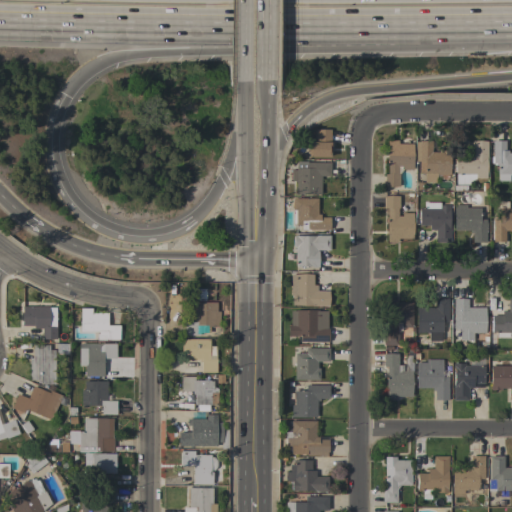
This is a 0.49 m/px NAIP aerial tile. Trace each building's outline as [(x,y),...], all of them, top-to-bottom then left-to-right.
[(308,157),(308,142),(314,142),(315,129),(330,129),(330,142),(329,142),(329,157),(308,157)] [(412,169),(402,169),(398,174),(398,186),(384,186),(384,174),(387,174),(387,140),(396,140),(401,138),(406,136),(412,138),(412,169)] [(511,178),(511,175),(509,175),(509,181),(497,181),(497,174),(496,174),(496,163),(496,164),(493,164),(493,163),(492,163),(490,163),(490,157),(492,157),(492,140),(504,140),(504,150),(507,150),(507,153),(511,153),(511,178)] [(433,175),(433,183),(423,183),(423,173),(418,173),(418,161),(415,161),(415,141),(418,141),(431,141),(430,152),(438,152),(438,150),(442,150),(446,150),(449,150),(449,175),(433,175)] [(469,184),(455,184),(455,172),(452,172),(452,167),(455,167),(455,157),(466,157),(465,153),(472,153),(472,141),(486,141),(487,158),(486,158),(486,178),(475,178),(474,179),(472,179),(469,180),(469,184)] [(296,160),(306,160),(306,162),(330,162),(330,176),(320,176),(320,194),(295,194),(295,181),(290,181),(290,170),(295,170),(295,168),(296,168),(296,160)] [(384,196),(398,196),(398,208),(397,208),(397,216),(401,216),(402,213),(412,213),(412,231),(402,231),(402,242),(387,242),(387,208),(384,208),(384,196)] [(292,198),(317,198),(317,214),(320,214),(320,217),(329,217),(329,229),(300,229),(300,225),(295,225),(295,224),(292,224),(292,198)] [(435,230),(429,230),(429,225),(419,225),(419,207),(423,207),(423,199),(439,199),(439,205),(449,205),(449,228),(450,228),(450,243),(435,242),(435,230)] [(504,242),(492,242),(492,219),(497,219),(497,208),(498,208),(498,201),(507,201),(507,207),(511,207),(511,231),(504,231),(504,242)] [(453,230),(453,205),(465,205),(465,208),(480,208),(485,208),(485,222),(486,222),(486,230),(485,230),(485,242),(472,242),(472,233),(469,233),(469,230),(453,230)] [(329,250),(317,250),(317,251),(318,251),(318,267),(310,267),(310,266),(295,266),(295,247),(292,247),(292,236),(315,236),(315,235),(329,235),(329,250)] [(312,274),(312,285),(317,285),(317,291),(328,291),(328,306),(310,306),(310,305),(291,305),(291,294),(289,294),(289,275),(294,275),(294,274),(312,274)] [(193,299),(193,289),(205,289),(205,299),(193,299)] [(448,298),(448,321),(442,321),(442,334),(441,334),(441,339),(429,339),(429,332),(416,332),(416,307),(434,307),(434,298),(448,298)] [(497,338),(496,333),(491,333),(491,316),(501,315),(501,311),(508,311),(507,298),(511,298),(511,335),(510,335),(510,333),(509,333),(509,338),(497,338)] [(412,327),(400,327),(400,324),(396,324),(396,331),(398,331),(398,345),(383,345),(383,299),(397,299),(397,302),(412,302),(412,327)] [(453,299),(467,299),(467,307),(484,307),(485,333),(473,333),(473,340),(459,340),(459,329),(453,329),(453,299)] [(184,335),(184,322),(193,322),(193,302),(216,302),(216,311),(219,311),(219,327),(209,327),(209,333),(199,333),(199,335),(184,335)] [(55,339),(42,339),(42,328),(33,328),(33,325),(21,325),(21,307),(54,307),(54,327),(55,327),(55,339)] [(79,332),(80,308),(91,308),(91,312),(107,313),(107,325),(119,325),(119,340),(111,339),(111,342),(107,342),(107,341),(106,341),(106,339),(105,339),(105,335),(98,335),(98,332),(79,332)] [(326,328),(328,329),(328,341),(299,341),(299,336),(287,336),(287,325),(290,325),(290,311),(294,311),(294,310),(318,310),(318,311),(327,311),(326,328)] [(181,359),(181,339),(209,339),(209,346),(215,346),(214,372),(201,372),(201,361),(199,361),(199,359),(181,359)] [(56,343),(68,344),(68,354),(56,354),(56,343)] [(83,377),(83,365),(85,365),(85,362),(84,362),(84,352),(85,352),(85,347),(98,347),(101,344),(115,344),(115,359),(102,359),(102,377),(83,377)] [(29,358),(32,358),(32,345),(49,345),(49,350),(54,350),(54,384),(41,384),(41,383),(37,383),(37,380),(29,380),(29,358)] [(328,348),(328,361),(317,361),(317,368),(319,368),(319,380),(294,380),(294,353),(305,353),(305,348),(328,348)] [(396,396),(396,400),(385,400),(386,365),(383,365),(383,354),(397,354),(397,358),(399,358),(399,359),(412,359),(411,397),(396,396)] [(448,400),(434,400),(434,391),(432,391),(432,388),(416,388),(416,362),(425,362),(425,359),(442,359),(442,370),(448,370),(448,400)] [(511,360),(511,400),(508,400),(508,388),(501,388),(501,390),(497,390),(493,390),(490,390),(490,360),(511,360)] [(476,364),(476,365),(483,365),(484,383),(483,383),(483,387),(473,387),(473,388),(467,388),(468,400),(452,400),(452,385),(453,385),(453,368),(452,368),(452,363),(469,363),(469,365),(476,364)] [(194,376),(194,380),(214,380),(214,387),(217,388),(217,403),(215,403),(215,405),(193,405),(194,394),(192,394),(192,391),(180,391),(181,376),(194,376)] [(107,381),(107,401),(116,401),(116,414),(101,414),(101,406),(86,406),(86,404),(81,404),(81,389),(84,389),(84,381),(107,381)] [(291,417),(291,405),(294,405),(294,391),(305,391),(305,385),(328,385),(328,399),(319,399),(319,401),(316,401),(316,417),(291,417)] [(50,421),(25,409),(23,413),(11,408),(17,394),(27,398),(33,386),(49,393),(50,390),(61,395),(50,421)] [(19,434),(6,438),(5,437),(0,438),(0,413),(4,423),(14,420),(19,434)] [(215,446),(177,446),(177,432),(189,432),(189,425),(185,425),(185,419),(189,419),(205,419),(205,414),(215,414),(215,423),(221,423),(221,443),(215,443),(215,446)] [(112,418),(112,438),(112,451),(100,451),(100,452),(79,452),(79,451),(78,451),(78,431),(83,431),(83,418),(112,418)] [(315,421),(315,437),(318,437),(318,436),(328,437),(328,452),(327,452),(326,455),(305,455),(305,454),(290,454),(290,452),(288,452),(288,446),(284,446),(284,432),(283,432),(283,421),(290,421),(315,421)] [(34,471),(24,458),(36,448),(46,462),(34,471)] [(192,484),(192,466),(180,466),(180,451),(194,451),(194,463),(197,463),(197,454),(210,455),(210,457),(212,457),(215,458),(216,460),(217,463),(217,465),(216,467),(214,469),(213,470),(211,471),(210,471),(210,472),(212,472),(212,484),(192,484)] [(115,473),(101,473),(101,475),(99,475),(99,482),(84,482),(85,453),(92,453),(115,454),(115,473)] [(447,470),(447,493),(436,493),(436,491),(416,490),(417,473),(427,473),(427,468),(432,468),(433,456),(448,456),(447,470)] [(463,490),(463,493),(452,494),(451,468),(467,468),(467,465),(470,465),(470,456),(483,456),(483,478),(477,478),(477,490),(463,490)] [(511,490),(509,490),(509,496),(494,496),(495,491),(487,491),(487,480),(489,480),(489,456),(503,456),(503,467),(509,468),(509,465),(511,465),(511,490)] [(411,485),(399,485),(396,489),(396,502),(382,502),(382,489),(385,489),(385,482),(384,482),(384,476),(383,476),(383,457),(396,457),(396,460),(411,460),(411,485)] [(310,460),(310,471),(315,471),(315,477),(327,477),(327,492),(313,492),(313,491),(290,491),(290,481),(286,481),(286,471),(289,471),(289,465),(293,465),(293,460),(310,460)] [(0,463),(8,464),(8,478),(0,478),(0,463)] [(40,511),(12,511),(4,496),(7,494),(9,491),(35,478),(36,480),(37,480),(44,492),(44,491),(50,504),(42,511),(40,511)] [(212,488),(212,504),(216,504),(216,511),(182,511),(182,507),(188,507),(188,488),(212,488)] [(80,511),(80,490),(114,490),(114,504),(109,504),(109,511),(80,511)] [(285,511),(285,502),(304,502),(304,496),(327,496),(327,510),(318,510),(318,511),(285,511)]
